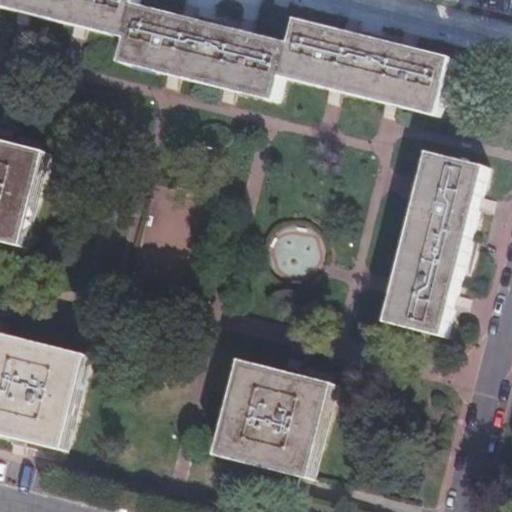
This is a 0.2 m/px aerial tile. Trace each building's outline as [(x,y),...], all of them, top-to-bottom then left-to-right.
[(294,42),(141,4),(141,0),(0,0),(0,5),(27,12),(84,26),(134,38),(127,65),(176,77),(232,90),(280,102),(286,78),(337,91),(394,105),(441,116),(456,56),(300,18),(294,42)] [(4,143),(0,141),(0,241),(27,248),(50,154),(4,143)] [(450,342),(492,169),(435,155),(426,191),(403,287),(393,328),(450,342)] [(91,360),(0,338),(0,433),(25,440),(69,450),(91,360)] [(316,476),(338,386),(297,375),(248,363),(225,454),(316,476)]
